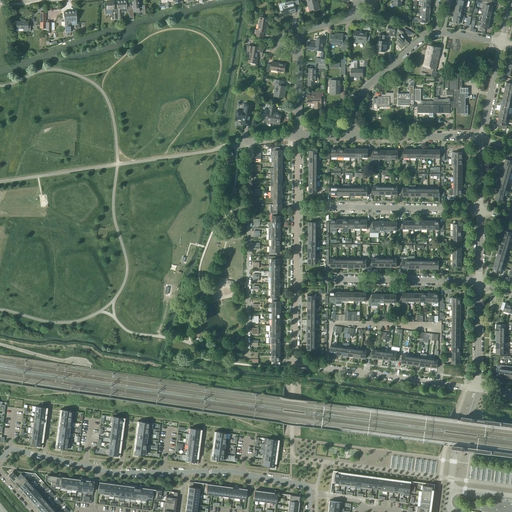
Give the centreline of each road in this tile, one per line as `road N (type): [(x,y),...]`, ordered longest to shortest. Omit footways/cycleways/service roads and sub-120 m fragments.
road 1 (residential): [(0,458),(14,448),(119,473),(185,472)]
road 2 (residential): [(294,365),(477,389)]
road 3 (residential): [(478,211),(295,208)]
road 4 (residential): [(479,282),(296,279)]
road 5 (residential): [(433,34),(370,83),(356,106),(353,136)]
road 6 (residential): [(353,136),(481,138)]
road 7 (residential): [(185,472),(231,471),(309,488)]
